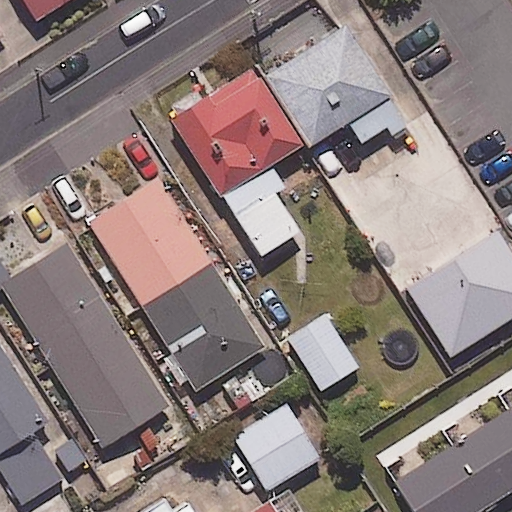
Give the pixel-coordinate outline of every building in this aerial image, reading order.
[(62,0),(19,0),(32,19),(62,0)] [(266,75),(309,140),(345,116),(361,140),(401,113),(342,24),(266,75)] [(309,140),(266,75),(257,62),(170,119),(259,254),(298,228),(260,172),(309,140)] [(263,346),(158,177),(85,222),(190,391),(263,346)] [(511,313),(511,246),(502,230),(408,288),(448,353),(511,313)] [(167,403),(66,242),(0,282),(0,287),(98,445),(167,403)] [(356,365),(325,313),(287,336),(319,388),(356,365)] [(0,348),(0,445),(43,418),(0,348)] [(317,456),(286,403),(233,435),(264,488),(317,456)] [(511,406),(396,481),(415,511),(472,511),(511,487),(511,406)] [(60,477),(40,442),(0,464),(0,468),(19,501),(60,477)] [(303,511),(284,483),(242,511),(303,511)] [(193,511),(181,491),(148,511),(193,511)]
